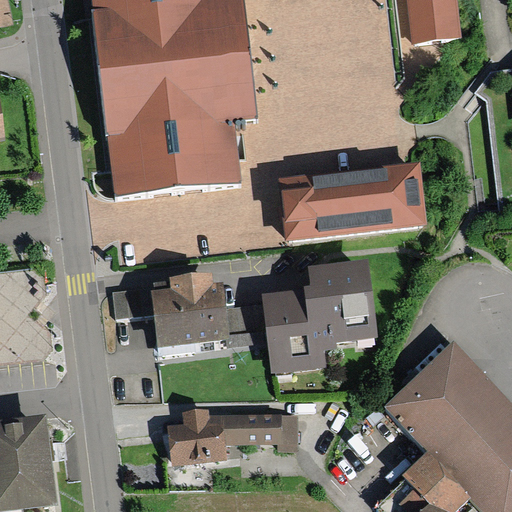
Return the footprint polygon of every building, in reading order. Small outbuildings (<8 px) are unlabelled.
[(92,0),(117,204),(245,189),(238,128),(259,126),(244,0),(223,3),(223,0),(92,0)] [(458,0),(407,0),(413,47),(463,41),(458,0)] [(511,73),(500,74),(481,99),(488,106),(499,215),(511,213),(511,73)] [(281,213),(285,245),(427,228),(419,164),(277,181),(281,213)] [(377,341),(366,260),(306,268),(308,285),(260,292),(271,373),(330,365),(328,348),(377,341)] [(170,288),(152,290),(161,355),(254,342),(249,305),(224,308),(220,283),(214,284),(212,274),(169,280),(170,288)] [(148,290),(112,294),(115,321),(151,317),(148,290)] [(511,511),(511,403),(455,343),(384,410),(426,454),(402,476),(404,479),(376,505),(382,511),(422,511),(430,505),(452,511),(456,511),(471,499),(483,511),(511,511)] [(297,451),(297,415),(209,415),(208,408),(182,410),(183,426),(169,428),(172,466),(228,463),(228,446),(278,444),(278,451),(297,451)] [(45,414),(0,419),(0,511),(57,504),(45,414)]
